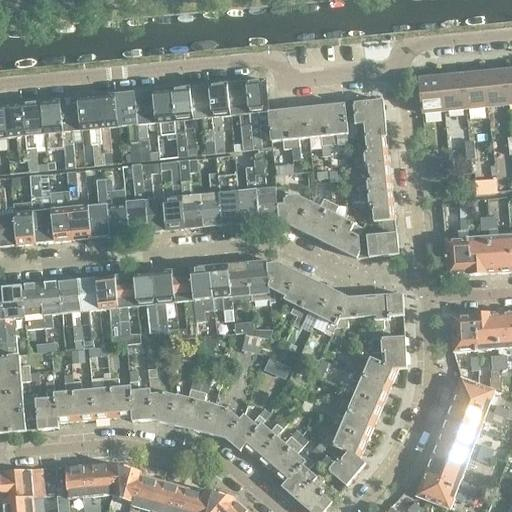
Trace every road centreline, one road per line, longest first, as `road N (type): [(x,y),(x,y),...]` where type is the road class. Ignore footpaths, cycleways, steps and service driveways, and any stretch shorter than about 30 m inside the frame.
road 1 (residential): [(0,265),(278,242),(343,272),(421,275)]
road 2 (residential): [(0,84),(260,57),(295,79),(400,69)]
road 3 (residential): [(283,511),(216,458),(120,441),(0,454)]
road 4 (residential): [(357,511),(412,440),(423,410),(426,300)]
road 5 (residential): [(421,275),(400,69)]
road 6 (residential): [(400,69),(404,52),(419,44),(511,34)]
